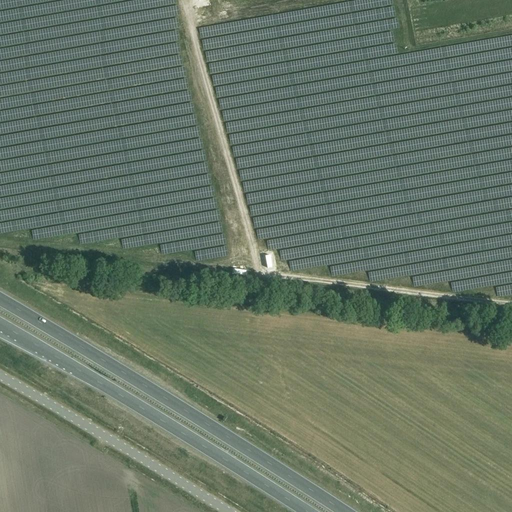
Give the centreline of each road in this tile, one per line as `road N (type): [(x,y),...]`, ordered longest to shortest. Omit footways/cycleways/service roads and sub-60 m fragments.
road 1 (trunk): [(343,511),(0,299)]
road 2 (trunk): [(0,324),(306,511)]
road 3 (unclassified): [(227,511),(0,375)]
